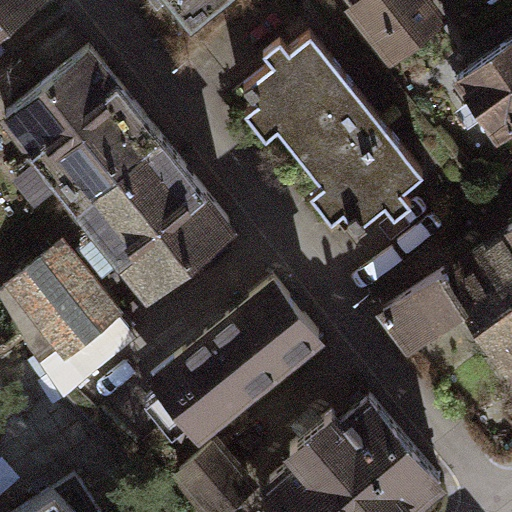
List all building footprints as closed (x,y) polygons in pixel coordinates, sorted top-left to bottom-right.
[(0,0),(0,20),(25,0),(0,0)] [(208,0),(179,0),(191,14),(208,0)] [(354,0),(396,54),(436,23),(418,0),(354,0)] [(422,168),(308,29),(291,43),(280,29),(262,44),(271,55),(245,75),(261,95),(249,104),(267,126),(275,120),(323,180),(315,186),(335,210),(344,203),(358,220),(386,198),(395,209),(413,195),(404,183),(422,168)] [(511,32),(454,75),(496,133),(511,121),(511,32)] [(4,105),(77,197),(162,130),(126,85),(89,38),(4,105)] [(202,181),(162,130),(77,197),(147,286),(232,220),(202,181)] [(511,222),(479,246),(511,293),(511,222)] [(62,237),(0,284),(0,290),(65,388),(138,332),(62,237)] [(511,293),(479,246),(442,271),(388,309),(410,340),(464,303),(511,371),(511,293)] [(272,271),(151,367),(197,424),(317,327),(286,289),(272,271)] [(299,450),(267,477),(297,511),(392,511),(440,472),(370,390),(340,415),(331,404),(309,423),(290,439),(299,450)] [(180,470),(213,511),(220,511),(251,488),(215,443),(180,470)] [(101,511),(76,472),(12,511),(101,511)]
